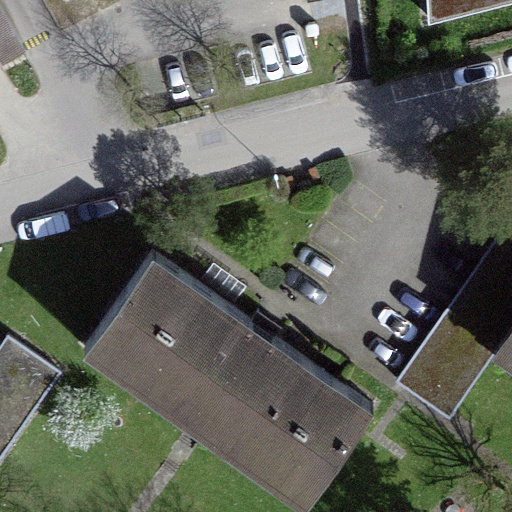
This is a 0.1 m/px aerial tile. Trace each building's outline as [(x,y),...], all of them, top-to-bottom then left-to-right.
[(23,47),(0,5),(0,46),(6,57),(23,47)] [(511,217),(508,215),(392,380),(446,417),(496,346),(511,323),(511,217)] [(263,330),(149,250),(81,347),(85,349),(92,339),(306,490),(299,500),(302,502),(370,405),(263,330)] [(511,323),(496,346),(511,357),(511,323)] [(0,453),(58,372),(4,334),(0,340),(0,453)]
